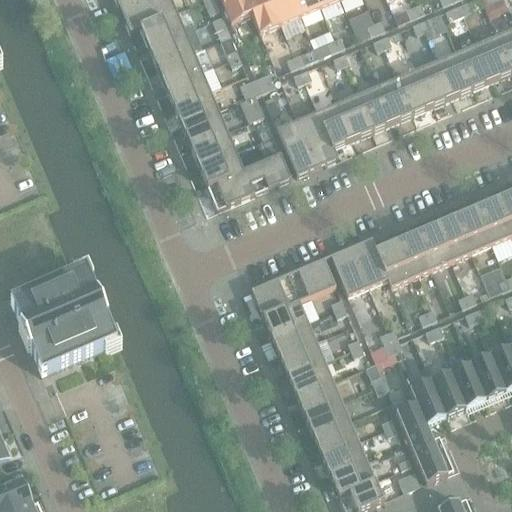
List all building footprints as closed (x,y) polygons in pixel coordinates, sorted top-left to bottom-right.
[(158,2),(157,0),(113,0),(121,18),(158,2)] [(176,18),(168,0),(163,0),(158,2),(121,18),(130,38),(176,18)] [(252,21),(245,3),(245,2),(244,0),(219,0),(232,29),(252,21)] [(280,31),(266,0),(250,0),(245,2),(245,3),(252,21),(259,40),(280,31)] [(300,23),(290,0),(266,0),(280,31),(300,23)] [(320,14),(313,0),(290,0),(300,23),(320,14)] [(340,6),(337,0),(313,0),(320,14),(340,6)] [(450,8),(445,0),(441,0),(438,1),(443,11),(450,8)] [(457,5),(454,0),(445,0),(450,8),(457,5)] [(496,7),(492,0),(485,0),(489,10),(496,7)] [(213,2),(203,6),(206,14),(216,10),(213,2)] [(471,18),(467,8),(459,11),(464,21),(471,18)] [(424,19),(420,9),(413,12),(417,22),(424,19)] [(216,10),(206,14),(209,21),(219,16),(216,10)] [(464,21),(459,11),(452,14),(456,24),(464,21)] [(417,22),(413,12),(406,15),(410,25),(417,22)] [(456,24),(452,14),(445,17),(449,27),(456,24)] [(185,38),(176,18),(130,38),(140,34),(148,53),(185,38)] [(225,29),(222,22),(212,26),(215,34),(225,29)] [(431,35),(427,25),(420,28),(424,38),(431,35)] [(385,36),(380,26),(373,29),(377,39),(385,36)] [(424,38),(420,28),(412,31),(417,41),(424,38)] [(228,36),(225,29),(215,34),(218,41),(228,36)] [(377,39),(373,29),(366,32),(370,42),(377,39)] [(511,79),(511,36),(496,43),(511,80),(511,79)] [(193,58),(185,38),(148,53),(157,73),(193,58)] [(391,52),(387,42),(380,45),(384,55),(391,52)] [(345,53),(341,43),(333,46),(338,56),(345,53)] [(511,80),(496,43),(476,51),(492,88),(511,80)] [(384,55),(380,45),(373,48),(377,58),(384,55)] [(338,56),(333,46),(326,49),(330,59),(338,56)] [(492,88),(476,51),(456,60),(472,96),(492,88)] [(239,62),(236,55),(226,59),(229,66),(239,62)] [(202,77),(193,58),(157,73),(165,93),(202,77)] [(351,68),(347,58),(340,62),(344,71),(351,68)] [(305,70),(301,60),(294,63),(298,73),(305,70)] [(472,96),(456,60),(437,68),(452,105),(472,96)] [(242,69),(239,62),(229,66),(232,73),(242,69)] [(344,71),(340,62),(333,65),(337,74),(344,71)] [(298,73),(294,63),(286,66),(291,76),(298,73)] [(452,105),(437,68),(417,77),(432,113),(452,105)] [(312,85),(307,75),(300,78),(304,88),(312,85)] [(210,97),(202,77),(165,93),(174,113),(210,97)] [(432,113),(417,77),(397,85),(412,122),(432,113)] [(304,88),(300,78),(293,81),(297,91),(304,88)] [(272,86),(269,79),(260,83),(263,90),(272,86)] [(263,90),(260,83),(249,87),(252,94),(263,90)] [(412,122),(397,85),(377,93),(392,130),(412,122)] [(275,93),(273,90),(272,86),(263,90),(266,97),(275,93)] [(252,94),(249,87),(240,91),(243,98),(252,94)] [(266,97),(263,90),(252,94),(255,102),(266,97)] [(392,130),(377,93),(357,102),(373,139),(392,130)] [(255,102),(252,94),(243,98),(246,106),(255,102)] [(219,117),(210,97),(174,113),(182,133),(219,117)] [(373,139),(357,102),(337,110),(353,147),(373,139)] [(353,147),(337,110),(317,119),(337,165),(338,165),(334,155),(353,147)] [(227,137),(219,117),(182,133),(190,153),(227,137)] [(337,165),(317,119),(297,127),(317,174),(324,171),(325,172),(327,171),(327,170),(337,165)] [(269,134),(266,127),(256,131),(259,138),(269,134)] [(317,174),(297,127),(277,136),(296,183),(317,174)] [(272,141),(269,134),(259,138),(262,146),(272,141)] [(236,157),(227,137),(190,153),(199,173),(236,157)] [(275,148),(272,141),(262,146),(265,153),(275,148)] [(244,176),(236,157),(199,173),(207,192),(244,177),(244,176)] [(291,185),(280,160),(244,176),(244,177),(254,201),(291,185)] [(254,201),(244,177),(207,192),(217,216),(254,201)] [(511,242),(511,199),(495,206),(511,243),(511,242)] [(511,243),(495,206),(475,215),(491,251),(511,243)] [(491,251),(475,215),(455,223),(471,260),(491,251)] [(471,260),(455,223),(435,232),(451,268),(471,260)] [(451,268),(435,232),(416,240),(431,276),(451,268)] [(431,276),(416,240),(396,249),(411,285),(431,276)] [(388,285),(375,256),(376,256),(372,246),(351,254),(368,294),(387,286),(388,285)] [(411,285),(396,249),(377,257),(376,256),(375,256),(388,285),(387,286),(390,293),(411,285)] [(368,294),(351,254),(331,263),(347,303),(368,294)] [(336,293),(326,270),(324,266),(288,281),(297,302),(300,309),(336,293)] [(118,350),(86,276),(10,308),(21,332),(20,333),(20,334),(28,331),(38,354),(30,357),(31,358),(42,382),(118,350)] [(297,302),(288,281),(251,297),(260,317),(297,302)] [(509,295),(505,285),(498,288),(502,298),(509,295)] [(487,297),(479,301),(481,306),(489,303),(487,297)] [(476,309),(472,299),(465,302),(469,312),(476,309)] [(305,322),(300,309),(297,302),(260,317),(269,337),(305,322)] [(469,312),(465,302),(458,305),(462,315),(469,312)] [(344,312),(341,305),(331,309),(334,317),(344,312)] [(347,320),(344,312),(334,317),(337,324),(347,320)] [(437,325),(432,315),(425,318),(429,328),(437,325)] [(483,325),(479,315),(472,318),(476,328),(483,325)] [(429,328),(425,318),(418,321),(422,331),(429,328)] [(476,328),(472,318),(465,321),(469,331),(476,328)] [(314,342),(305,322),(269,337),(277,357),(314,342)] [(444,342),(439,332),(432,335),(436,345),(444,342)] [(398,345),(394,335),(387,338),(391,348),(398,345)] [(436,345),(432,335),(425,338),(429,348),(436,345)] [(391,348),(387,338),(380,341),(384,351),(391,348)] [(322,362),(314,342),(277,357),(285,377),(322,362)] [(361,352),(358,345),(348,349),(351,357),(361,352)] [(402,355),(399,348),(398,345),(391,348),(395,358),(402,355)] [(395,358),(391,348),(384,351),(388,361),(395,358)] [(364,359),(361,352),(351,357),(354,364),(364,359)] [(511,394),(511,356),(510,352),(490,361),(506,397),(511,394)] [(506,397),(490,361),(470,369),(486,406),(506,397)] [(331,381),(322,362),(285,377),(294,397),(331,381)] [(486,406),(470,369),(450,377),(466,414),(486,406)] [(466,414),(450,377),(430,386),(446,423),(466,414)] [(339,401),(331,381),(294,397),(302,417),(339,401)] [(364,398),(384,390),(381,382),(361,391),(364,398)] [(446,423),(430,386),(409,395),(416,409),(426,431),(427,431),(446,423)] [(367,405),(387,397),(384,390),(364,398),(367,405)] [(347,421),(339,401),(302,417),(311,437),(347,421)] [(426,431),(416,409),(396,418),(411,452),(432,443),(427,431),(426,431)] [(356,441),(347,421),(311,437),(319,457),(356,441)] [(394,432),(391,425),(381,429),(384,436),(394,432)] [(397,439),(394,432),(384,436),(387,443),(397,439)] [(364,461),(356,441),(319,457),(328,477),(364,461)] [(0,443),(0,468),(9,464),(0,443)] [(448,480),(432,443),(411,452),(427,489),(448,480)] [(373,481),(364,461),(328,477),(336,496),(373,481)] [(411,472),(408,464),(398,468),(401,476),(411,472)] [(420,492),(414,478),(407,481),(413,495),(420,492)] [(373,511),(384,507),(373,481),(336,496),(342,511),(373,511)] [(413,495),(407,481),(397,485),(404,499),(413,495)] [(0,511),(19,511),(31,507),(22,485),(0,494),(0,511)]
